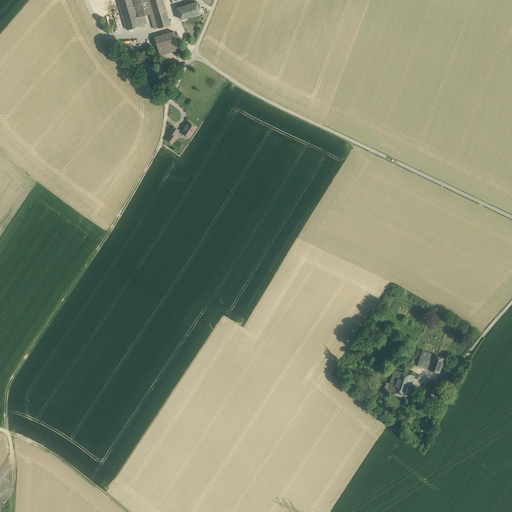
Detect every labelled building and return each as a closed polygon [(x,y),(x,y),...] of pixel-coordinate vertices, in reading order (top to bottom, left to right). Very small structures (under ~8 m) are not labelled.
[(117,0),(126,29),(140,25),(138,16),(132,0),(117,0)] [(132,0),(138,16),(144,15),(149,13),(153,12),(150,2),(149,0),(132,0)] [(163,0),(157,0),(150,2),(153,12),(158,27),(170,24),(163,0)] [(197,1),(177,7),(180,19),(200,13),(197,1)] [(158,27),(153,12),(149,13),(154,29),(158,27)] [(144,15),(138,16),(140,25),(147,23),(144,15)] [(174,31),(155,36),(160,55),(179,49),(174,31)] [(196,127),(188,121),(181,132),(189,137),(196,127)] [(173,126),(169,132),(171,133),(175,136),(179,130),(173,126)] [(175,136),(171,133),(167,139),(172,143),(177,137),(175,136)] [(444,358),(422,351),(421,355),(432,359),(428,370),(439,373),(444,358)] [(432,359),(421,355),(417,366),(428,370),(432,359)] [(414,376),(400,371),(394,370),(390,383),(386,382),(384,388),(388,390),(407,396),(414,376)] [(438,390),(433,389),(430,396),(436,398),(438,390)]
